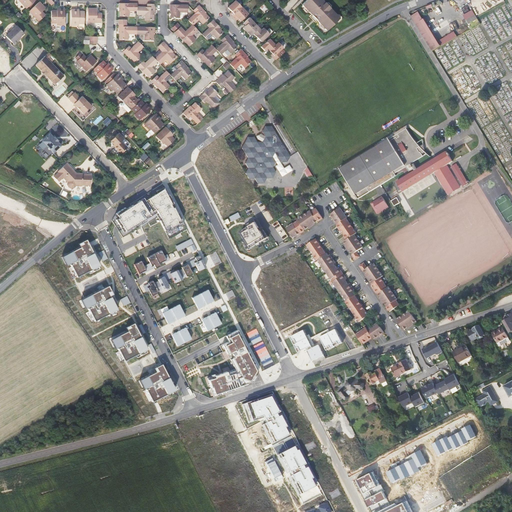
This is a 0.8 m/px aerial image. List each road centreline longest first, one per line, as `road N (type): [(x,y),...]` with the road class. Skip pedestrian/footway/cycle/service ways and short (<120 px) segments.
road 1 (unknown): [(0,473),(164,431),(177,437),(216,511)]
road 2 (residential): [(194,412),(94,211)]
road 3 (residential): [(0,463),(194,412)]
road 4 (residential): [(399,342),(322,226),(300,241)]
road 5 (residential): [(422,0),(280,80)]
road 6 (residential): [(128,188),(19,75)]
road 7 (residential): [(365,511),(295,378)]
road 8 (residential): [(162,0),(161,30),(205,77),(165,110)]
road 9 (residential): [(181,156),(242,275)]
road 10 (residential): [(165,110),(109,49),(109,0)]
road 11 (residential): [(94,211),(0,289)]
